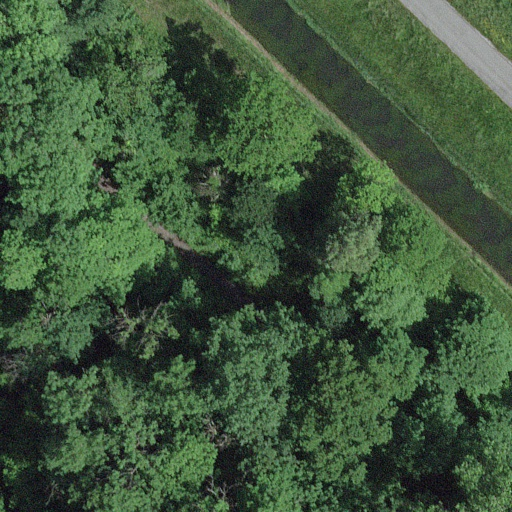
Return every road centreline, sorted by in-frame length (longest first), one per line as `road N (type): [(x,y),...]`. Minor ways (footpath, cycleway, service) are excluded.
road 1 (track): [(0,66),(267,327)]
road 2 (unclassified): [(419,0),(511,89)]
